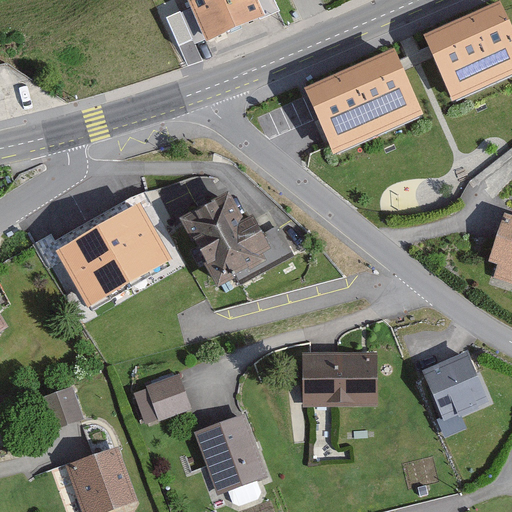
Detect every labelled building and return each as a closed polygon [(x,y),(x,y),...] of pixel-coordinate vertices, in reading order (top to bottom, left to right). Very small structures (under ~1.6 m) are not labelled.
[(196,0),(213,43),(269,21),(260,0),(196,0)] [(511,36),(500,9),(428,41),(452,97),(511,70),(511,36)] [(307,90),(334,151),(421,114),(394,53),(307,90)] [(190,176),(162,186),(173,217),(201,207),(190,176)] [(188,221),(219,288),(239,280),(248,286),(294,253),(268,207),(244,219),(235,199),(188,221)] [(168,261),(138,209),(61,252),(91,305),(168,261)] [(511,214),(507,213),(494,261),(511,266),(511,214)] [(424,375),(443,416),(485,399),(466,356),(424,375)] [(309,358),(310,408),(381,407),(380,357),(309,358)] [(150,390),(161,421),(194,409),(183,378),(150,390)] [(83,420),(72,388),(45,397),(55,429),(83,420)] [(204,434),(223,486),(267,470),(248,418),(204,434)] [(66,469),(81,511),(99,511),(137,498),(118,449),(66,469)]
